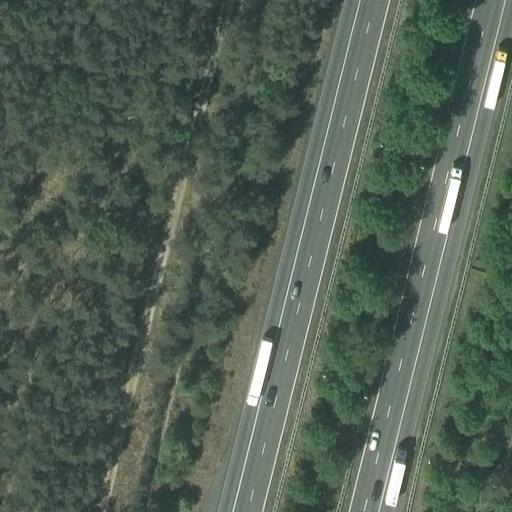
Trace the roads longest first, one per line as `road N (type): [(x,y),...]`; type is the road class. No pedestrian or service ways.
road 1 (motorway): [(373,0),(246,511)]
road 2 (motorway): [(362,511),(489,0)]
